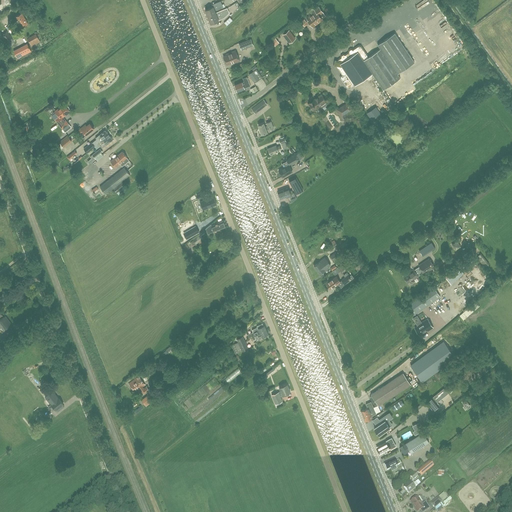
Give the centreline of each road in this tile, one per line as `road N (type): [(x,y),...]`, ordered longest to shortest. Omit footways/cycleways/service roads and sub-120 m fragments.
road 1 (unclassified): [(345,511),(142,0)]
road 2 (secondary): [(393,511),(232,107)]
road 3 (unclassified): [(126,511),(0,182)]
road 4 (unclassified): [(232,107),(379,0)]
